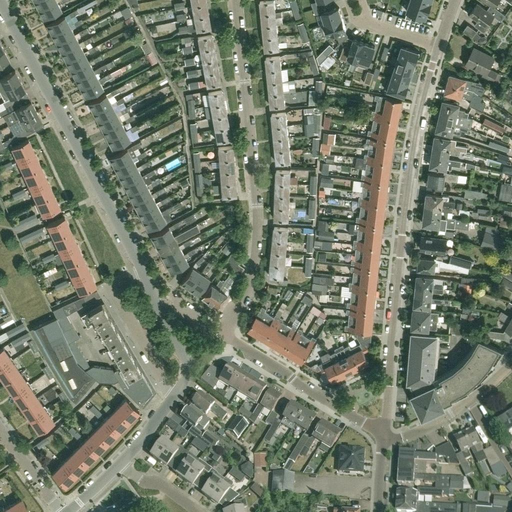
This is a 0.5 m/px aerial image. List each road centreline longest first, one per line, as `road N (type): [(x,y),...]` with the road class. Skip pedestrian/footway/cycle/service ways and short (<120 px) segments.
road 1 (residential): [(438,48),(407,186),(383,421)]
road 2 (residential): [(223,334),(246,292),(254,248),(235,0)]
road 3 (residential): [(140,270),(2,0)]
road 4 (residential): [(383,421),(348,417),(223,334)]
road 5 (residential): [(172,401),(108,291),(140,270)]
road 6 (residential): [(172,401),(193,371),(140,270)]
